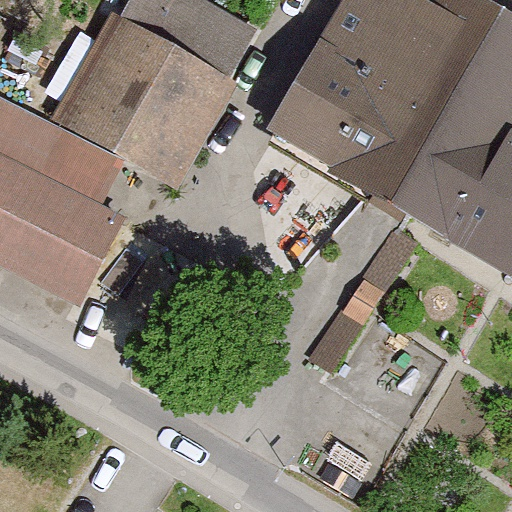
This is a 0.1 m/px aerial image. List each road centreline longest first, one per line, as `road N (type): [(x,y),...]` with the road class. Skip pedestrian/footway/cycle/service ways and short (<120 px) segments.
road 1 (residential): [(286,511),(0,352)]
road 2 (unknown): [(203,465),(325,273),(387,200)]
